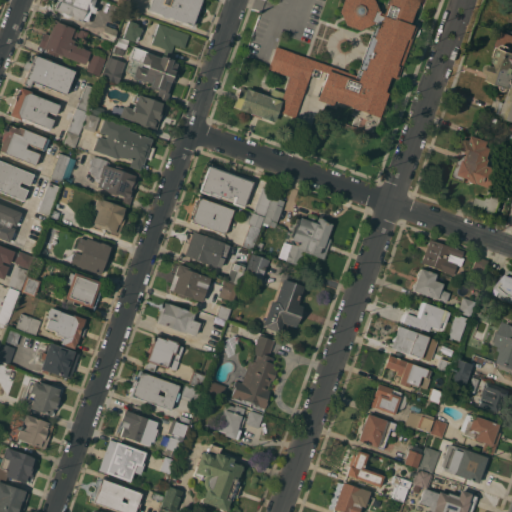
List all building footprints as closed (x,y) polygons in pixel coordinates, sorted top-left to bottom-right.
[(94,0),(92,6),(96,7),(94,13),(90,11),(86,20),(82,18),(81,20),(70,15),(70,16),(67,17),(65,16),(62,13),(53,9),(56,0),(94,0)] [(200,0),(191,25),(181,21),(180,24),(172,21),(173,19),(168,17),(166,17),(162,16),(160,14),(147,9),(150,0),(200,0)] [(387,0),(419,0),(416,8),(410,24),(416,26),(397,78),(390,76),(385,91),(388,92),(379,117),(335,101),(333,105),(317,99),(327,72),(315,68),(312,75),(310,74),(307,81),(308,82),(295,117),(277,111),(273,122),(238,109),(239,108),(233,106),(240,87),(245,89),(246,88),(269,96),(271,88),(283,92),(289,76),(268,68),(276,46),(356,75),(374,25),(371,24),(359,29),(345,24),(339,11),(342,0),(374,0),(379,9),(378,10),(380,11),(383,13),(387,0)] [(58,54),(58,56),(47,52),(48,49),(38,45),(43,32),(48,34),(54,20),(74,28),(73,30),(78,31),(79,29),(89,33),(87,39),(76,35),(73,44),(90,50),(84,64),(58,54)] [(129,20),(136,22),(136,23),(138,24),(137,26),(142,27),(137,42),(122,37),(129,20)] [(188,34),(184,47),(174,44),(171,51),(151,43),(155,33),(152,33),(156,22),(164,25),(167,26),(170,27),(172,27),(172,28),(188,34)] [(113,41),(101,36),(101,35),(100,34),(104,24),(116,29),(116,30),(117,30),(113,41)] [(511,119),(506,117),(506,116),(503,115),(511,88),(510,89),(509,90),(507,91),(505,90),(504,89),(503,88),(503,87),(503,85),(489,80),(491,74),(489,73),(488,71),(488,70),(488,68),(489,65),(491,64),(492,64),(495,64),(505,32),(511,34),(511,119)] [(123,55),(113,52),(119,36),(128,40),(123,55)] [(153,53),(153,54),(160,57),(161,55),(173,59),(172,61),(179,64),(167,101),(157,97),(159,92),(157,91),(158,90),(150,87),(151,85),(150,85),(151,82),(146,81),(145,82),(133,78),(134,76),(133,76),(134,73),(129,72),(133,60),(129,58),(133,46),(153,53)] [(99,75),(86,70),(92,53),(106,58),(99,75)] [(74,71),(65,94),(41,85),(40,86),(33,84),(34,82),(31,81),(29,87),(22,84),(28,70),(23,69),(26,60),(31,62),(34,54),(74,71)] [(125,62),(118,83),(101,77),(109,56),(125,62)] [(87,111),(77,107),(86,84),(96,88),(87,111)] [(21,117),(20,119),(9,115),(20,87),(31,91),(30,93),(59,104),(55,114),(47,111),(45,116),(53,119),(49,129),(21,117)] [(123,105),(132,108),(133,106),(135,103),(130,102),(133,93),(138,95),(138,94),(165,104),(163,111),(163,112),(159,123),(158,123),(156,129),(153,128),(147,126),(145,127),(139,125),(138,123),(119,116),(123,105)] [(104,108),(102,116),(89,111),(91,103),(104,108)] [(78,134),(67,130),(76,107),(87,112),(78,134)] [(82,127),(88,113),(99,117),(94,132),(82,127)] [(129,127),(127,130),(140,134),(141,131),(151,135),(150,138),(152,138),(149,145),(154,147),(150,159),(145,157),(142,165),(141,164),(139,170),(128,166),(130,160),(118,156),(117,159),(92,150),(96,136),(104,139),(106,134),(98,131),(103,117),(129,127)] [(0,151),(0,145),(2,140),(1,139),(3,134),(1,134),(6,123),(17,128),(18,127),(49,139),(44,150),(27,143),(25,148),(38,153),(34,165),(0,151)] [(481,183),(480,184),(475,182),(474,183),(472,183),(471,182),(470,182),(470,180),(464,178),(462,182),(448,177),(458,149),(463,151),(468,138),(472,140),(474,135),(477,136),(479,129),(491,134),(489,140),(491,141),(489,146),(502,151),(496,167),(507,171),(500,190),(481,183)] [(73,146),(62,142),(67,131),(77,135),(73,146)] [(61,181),(50,177),(59,153),(70,156),(61,181)] [(89,172),(91,168),(89,167),(93,156),(96,157),(96,156),(107,160),(106,160),(117,164),(116,166),(125,169),(126,167),(140,172),(129,205),(121,202),(124,196),(121,195),(115,194),(108,192),(105,189),(96,186),(98,179),(94,178),(94,175),(90,173),(89,172)] [(0,160),(33,174),(29,185),(21,182),(19,186),(27,189),(22,201),(0,191),(0,160)] [(207,165),(211,167),(212,166),(218,168),(218,169),(226,172),(226,170),(234,173),(233,175),(252,182),(243,207),(232,203),(234,196),(231,195),(230,197),(228,196),(227,198),(220,195),(219,198),(207,194),(207,195),(198,191),(207,165)] [(49,182),(60,186),(48,215),(37,211),(49,182)] [(262,187),(273,191),(264,215),(253,211),(262,187)] [(503,198),(504,199),(503,201),(502,201),(500,207),(501,207),(500,210),(499,209),(497,214),(498,214),(497,217),(496,216),(496,217),(471,208),(476,195),(485,198),(486,195),(490,196),(493,188),(505,192),(503,198)] [(274,227),(262,222),(272,196),(284,200),(274,227)] [(49,216),(56,197),(68,202),(65,212),(63,211),(60,220),(49,216)] [(233,209),(232,212),(234,213),(233,215),(231,214),(230,217),(232,217),(230,221),(229,221),(228,222),(230,223),(228,227),(227,226),(226,228),(228,229),(227,231),(225,231),(224,234),(190,221),(191,219),(190,219),(190,218),(189,218),(191,214),(192,214),(192,213),(191,212),(194,204),(195,205),(195,204),(194,203),(196,199),(197,199),(198,199),(199,197),(233,209)] [(124,208),(122,215),(125,216),(118,234),(93,225),(94,223),(92,222),(97,209),(93,208),(97,198),(124,208)] [(0,203),(21,212),(15,226),(11,224),(12,223),(0,218),(0,223),(10,227),(11,226),(14,228),(9,242),(0,238),(0,203)] [(249,224),(248,223),(252,212),(264,216),(252,249),(241,245),(249,224)] [(326,237),(330,238),(323,258),(312,254),(309,254),(304,253),(304,251),(298,266),(284,261),(291,243),(297,245),(298,242),(291,239),(292,236),(289,235),(291,230),(290,229),(292,223),(293,224),(296,217),(299,219),(300,217),(308,220),(310,214),(315,216),(313,222),(315,223),(317,217),(325,220),(324,221),(331,224),(326,237)] [(35,218),(46,223),(37,245),(26,240),(35,218)] [(229,245),(224,259),(223,259),(220,267),(215,266),(215,267),(183,255),(187,243),(184,241),(188,232),(191,233),(192,231),(229,245)] [(80,253),(81,250),(75,248),(79,236),(85,238),(86,237),(110,245),(109,247),(112,248),(109,257),(110,257),(107,265),(103,264),(99,275),(75,266),(76,264),(70,262),(74,251),(80,253)] [(429,239),(450,247),(450,246),(463,251),(461,257),(462,257),(459,265),(456,264),(453,275),(441,271),(442,270),(421,263),(429,239)] [(260,250),(253,248),(256,240),(263,242),(260,250)] [(0,245),(14,251),(9,264),(2,261),(1,263),(8,266),(3,279),(0,277),(0,245)] [(19,251),(31,256),(26,267),(14,262),(19,251)] [(261,282),(243,276),(251,253),(269,259),(261,282)] [(489,260),(484,273),(471,268),(476,255),(489,260)] [(226,281),(231,268),(234,262),(238,264),(239,262),(244,264),(243,266),(244,266),(238,285),(226,281)] [(199,301),(186,296),(183,297),(181,297),(178,296),(177,294),(171,290),(176,276),(173,275),(177,263),(188,267),(188,268),(192,270),(194,272),(209,277),(206,286),(204,286),(199,301)] [(16,265),(27,270),(19,290),(8,286),(16,265)] [(435,274),(433,280),(442,283),(440,289),(449,292),(446,302),(412,290),(413,287),(413,286),(414,283),(415,281),(417,275),(417,274),(417,273),(420,269),(420,268),(435,274)] [(511,302),(505,299),(499,295),(500,292),(494,287),(511,268),(511,302)] [(100,281),(96,291),(100,292),(92,312),(83,309),(84,305),(64,298),(69,284),(65,282),(69,272),(73,273),(73,272),(100,281)] [(27,274),(40,279),(34,296),(20,291),(27,274)] [(271,300),(274,302),(282,279),(303,286),(298,300),(297,304),(302,306),(295,327),(282,322),(279,332),(262,326),(271,300)] [(238,285),(232,301),(218,296),(223,280),(226,281),(238,285)] [(14,304),(6,325),(0,322),(0,308),(9,287),(19,291),(14,304)] [(475,301),(470,316),(457,311),(462,297),(475,301)] [(195,335),(185,331),(185,332),(155,322),(163,301),(194,312),(192,320),(199,322),(195,335)] [(399,320),(404,305),(418,310),(421,301),(424,302),(447,310),(447,311),(450,312),(442,331),(434,328),(432,333),(427,331),(399,320)] [(230,308),(226,320),(215,316),(219,304),(230,308)] [(60,343),(63,336),(55,334),(56,331),(45,327),(48,318),(46,318),(49,307),(60,311),(59,311),(72,315),(73,314),(85,318),(82,326),(85,328),(82,336),(79,335),(76,343),(75,342),(73,348),(60,343)] [(40,320),(35,335),(8,325),(10,321),(17,324),(20,313),(40,320)] [(467,318),(459,340),(452,338),(451,337),(450,336),(449,334),(449,332),(449,330),(455,313),(467,318)] [(511,323),(511,372),(499,368),(501,363),(498,362),(502,351),(499,350),(500,346),(496,345),(498,342),(494,340),(497,331),(501,332),(505,321),(511,323)] [(398,325),(428,336),(420,358),(407,353),(390,347),(398,325)] [(15,345),(4,340),(8,328),(20,333),(15,345)] [(165,338),(165,337),(177,341),(176,343),(178,343),(178,345),(183,346),(177,361),(178,361),(175,370),(167,367),(166,368),(156,364),(153,371),(144,367),(146,361),(145,360),(154,334),(165,338)] [(268,356),(273,358),(272,363),(275,364),(273,368),(277,370),(273,381),(270,380),(267,389),(269,390),(267,397),(268,397),(264,408),(258,406),(258,405),(256,404),(256,405),(250,403),(250,402),(241,399),(240,400),(234,398),(234,397),(231,396),(232,391),(231,389),(232,385),(232,384),(233,382),(234,382),(235,380),(241,382),(249,360),(248,360),(247,358),(247,356),(248,353),(246,352),(250,341),(255,343),(258,334),(274,340),(268,356)] [(70,378),(65,377),(39,368),(49,342),(74,351),(74,352),(79,353),(70,378)] [(8,364),(0,360),(0,345),(1,343),(14,347),(8,364)] [(430,370),(427,377),(430,378),(426,388),(417,385),(417,386),(409,384),(408,387),(398,383),(401,376),(395,374),(397,370),(384,366),(388,354),(430,370)] [(421,364),(423,357),(429,359),(431,355),(440,358),(440,357),(453,362),(449,374),(421,364)] [(448,382),(455,363),(454,362),(456,358),(472,364),(469,371),(465,381),(466,381),(463,388),(448,382)] [(132,396),(131,397),(129,396),(133,385),(131,385),(133,378),(135,379),(138,370),(139,370),(139,371),(178,385),(176,392),(179,393),(176,401),(173,400),(170,410),(132,396)] [(193,370),(207,375),(201,389),(187,384),(193,370)] [(474,392),(467,390),(472,376),(479,379),(474,392)] [(203,390),(207,380),(224,385),(220,397),(203,390)] [(56,409),(53,408),(51,411),(52,412),(51,415),(30,408),(33,398),(32,398),(32,397),(30,396),(31,393),(29,392),(33,381),(39,383),(39,381),(60,389),(59,391),(57,396),(61,397),(56,409)] [(510,389),(507,396),(503,395),(498,411),(478,405),(482,393),(481,393),(485,381),(510,389)] [(392,388),(392,389),(401,392),(400,394),(405,395),(405,396),(406,398),(406,400),(405,405),(403,407),(401,408),(400,408),(396,407),(393,414),(369,406),(377,383),(392,388)] [(199,389),(194,402),(179,397),(184,384),(199,389)] [(442,391),(438,403),(427,399),(432,387),(442,391)] [(242,416),(245,417),(237,439),(223,434),(225,431),(217,429),(226,403),(235,406),(235,405),(245,408),(244,411),(242,416)] [(139,412),(156,419),(155,421),(157,422),(155,428),(157,429),(156,431),(158,432),(156,437),(154,436),(152,442),(150,441),(148,445),(120,435),(122,427),(120,426),(122,421),(120,420),(124,410),(138,415),(139,412)] [(250,410),(262,414),(258,427),(257,427),(257,428),(247,424),(247,423),(245,423),(250,410)] [(49,422),(48,423),(53,425),(51,431),(47,430),(41,447),(16,438),(19,429),(20,429),(22,424),(21,423),(25,413),(49,422)] [(382,449),(357,440),(367,413),(395,423),(393,430),(390,429),(382,449)] [(415,427),(420,415),(422,416),(423,413),(433,416),(428,431),(415,427)] [(492,454),(482,450),(485,443),(472,438),(461,434),(462,433),(457,431),(461,421),(462,420),(465,413),(472,416),(472,415),(498,424),(495,431),(499,432),(492,454)] [(180,415),(192,419),(190,424),(178,420),(180,415)] [(170,436),(177,438),(178,435),(173,433),(172,434),(167,432),(171,418),(177,420),(177,421),(186,425),(182,437),(183,437),(178,451),(166,447),(170,436)] [(435,418),(446,423),(441,437),(429,433),(435,418)] [(98,470),(109,439),(145,452),(141,462),(144,463),(140,474),(133,471),(129,481),(98,470)] [(403,462),(408,449),(410,450),(413,443),(422,447),(419,453),(421,454),(416,467),(403,462)] [(443,458),(441,457),(443,453),(444,454),(448,443),(461,449),(462,448),(487,457),(486,458),(490,460),(487,468),(483,466),(474,488),(464,484),(466,479),(453,474),(453,473),(443,470),(441,464),(443,458)] [(432,473),(417,467),(425,446),(439,451),(432,473)] [(31,478),(27,476),(26,479),(25,483),(7,477),(5,483),(0,481),(0,463),(5,448),(6,448),(7,447),(31,456),(38,459),(31,478)] [(379,487),(368,482),(366,488),(345,480),(347,475),(345,474),(346,472),(341,471),(343,466),(347,467),(348,465),(353,453),(355,454),(357,450),(368,454),(362,467),(383,475),(379,487)] [(233,458),(232,462),(241,465),(236,480),(238,481),(237,485),(240,486),(236,497),(233,495),(231,500),(230,499),(227,505),(228,507),(227,509),(226,511),(225,511),(223,511),(220,510),(220,509),(207,504),(206,504),(204,504),(203,504),(201,502),(201,501),(201,499),(201,498),(203,496),(205,490),(204,488),(203,486),(203,484),(203,482),(204,480),(205,478),(207,477),(202,475),(201,478),(193,475),(201,451),(213,455),(215,452),(233,458)] [(165,455),(177,460),(172,474),(159,469),(165,455)] [(431,473),(430,474),(432,475),(428,487),(426,486),(425,488),(421,486),(418,492),(412,490),(415,484),(411,482),(417,468),(431,473)] [(394,475),(411,481),(408,488),(407,487),(402,501),(391,497),(394,486),(396,487),(397,483),(392,482),(394,475)] [(121,511),(95,503),(92,502),(101,478),(141,493),(138,502),(140,503),(138,508),(136,507),(134,511),(121,511)] [(0,511),(0,481),(29,493),(22,511),(0,511)] [(342,482),(359,488),(359,487),(369,491),(364,507),(363,506),(361,511),(340,511),(332,509),(342,482)] [(168,486),(182,491),(175,511),(160,506),(162,501),(164,495),(168,486)] [(390,491),(389,496),(379,493),(381,488),(390,491)] [(418,502),(423,488),(437,493),(438,490),(446,493),(447,492),(457,496),(460,489),(477,496),(471,511),(424,511),(426,509),(427,509),(429,506),(418,502)] [(150,497),(152,491),(164,495),(162,501),(150,497)] [(371,504),(374,498),(380,501),(377,507),(371,504)]
